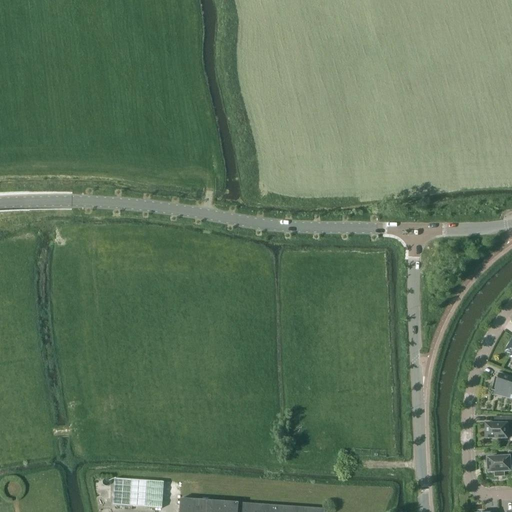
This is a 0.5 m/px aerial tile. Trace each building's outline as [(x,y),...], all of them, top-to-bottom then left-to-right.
[(511,378),(499,374),(498,377),(494,377),(491,391),(494,392),(493,395),(495,395),(495,392),(511,395),(511,378)] [(511,417),(499,417),(499,424),(485,424),(485,439),(507,439),(507,430),(511,430),(511,417)] [(511,461),(511,451),(508,452),(509,457),(487,458),(488,473),(494,472),(495,477),(504,476),(504,472),(510,471),(510,462),(511,461)] [(163,483),(115,479),(113,505),(162,508),(163,483)] [(324,511),(325,509),(200,500),(179,499),(177,511),(324,511)]
